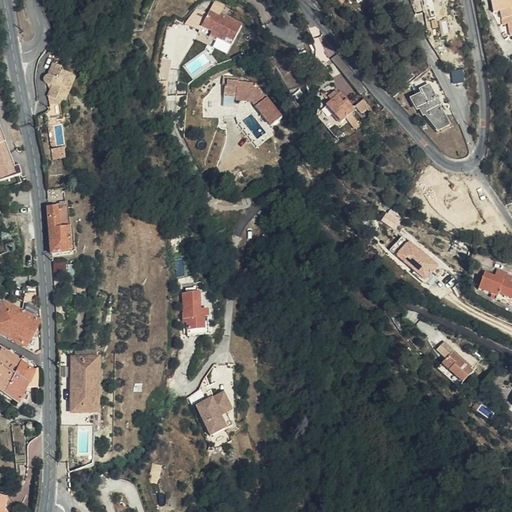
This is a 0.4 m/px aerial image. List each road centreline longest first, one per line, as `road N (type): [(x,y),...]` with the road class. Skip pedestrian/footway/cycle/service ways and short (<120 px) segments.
road 1 (residential): [(511,353),(403,301),(307,213),(260,203),(238,234),(226,339),(186,389)]
road 2 (secondary): [(15,51),(40,191),(50,362)]
road 3 (residential): [(300,0),(436,154),(455,165),(471,162)]
road 4 (residential): [(406,0),(476,160)]
road 5 (residential): [(476,160),(486,137),(484,91),(469,0)]
road 6 (secondary): [(50,362),(48,500)]
